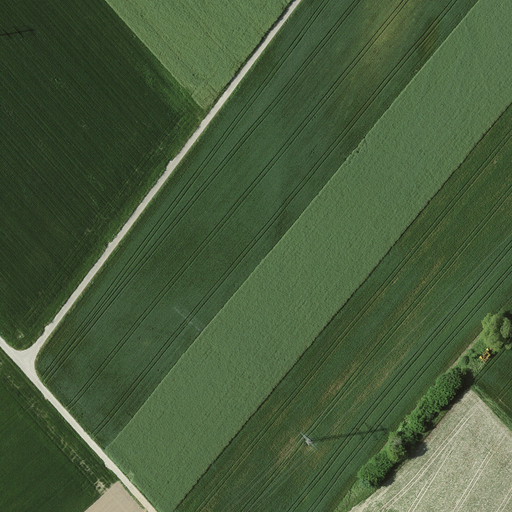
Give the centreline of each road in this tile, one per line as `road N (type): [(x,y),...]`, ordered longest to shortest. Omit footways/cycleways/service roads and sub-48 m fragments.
road 1 (track): [(21,369),(296,0)]
road 2 (track): [(0,345),(150,511)]
